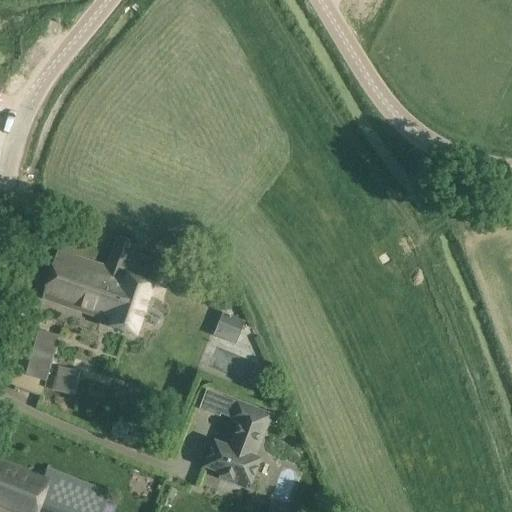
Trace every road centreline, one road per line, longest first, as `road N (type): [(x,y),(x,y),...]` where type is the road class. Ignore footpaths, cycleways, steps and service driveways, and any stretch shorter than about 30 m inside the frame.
road 1 (track): [(511,479),(425,250),(264,0)]
road 2 (tertiary): [(318,0),(419,139),(456,160),(511,171)]
road 3 (tertiary): [(0,209),(32,98),(111,0)]
